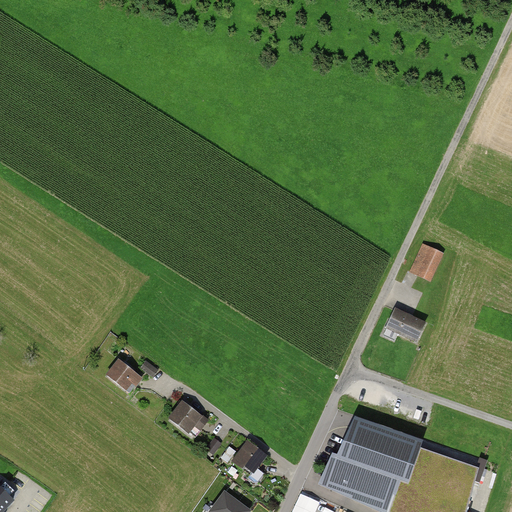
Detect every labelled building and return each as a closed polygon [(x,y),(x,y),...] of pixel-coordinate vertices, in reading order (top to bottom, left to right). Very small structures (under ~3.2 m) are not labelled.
[(443,255),(423,246),(410,273),(430,282),(443,255)] [(427,326),(396,311),(386,330),(417,346),(427,326)] [(146,376),(125,359),(112,375),(133,392),(146,376)] [(147,361),(143,367),(154,375),(159,369),(147,361)] [(207,422),(183,403),(169,420),(192,439),(207,422)] [(422,447),(356,425),(339,461),(333,458),(320,486),(377,511),(466,511),(476,473),(420,454),(422,447)] [(214,439),(206,450),(214,455),(222,445),(214,439)] [(268,459),(248,445),(236,461),(256,476),(268,459)] [(229,448),(221,459),(229,464),(237,453),(229,448)] [(483,482),(489,459),(482,457),(475,480),(483,482)] [(0,511),(1,511),(14,499),(0,486),(0,511)] [(319,511),(324,501),(304,493),(296,511),(319,511)] [(247,511),(226,495),(212,511),(247,511)]
